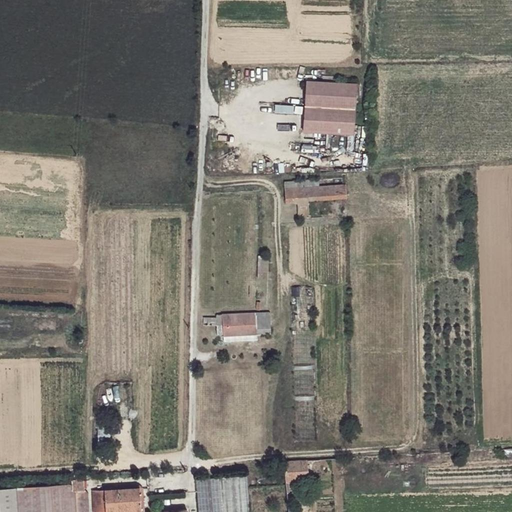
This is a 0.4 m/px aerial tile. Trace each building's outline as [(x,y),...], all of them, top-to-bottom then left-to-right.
[(357,87),(307,84),(306,136),(355,138),(357,87)] [(299,189),(287,189),(288,204),(295,204),(310,203),(349,200),(348,186),(299,189)] [(310,203),(295,204),(295,224),(310,224),(310,203)] [(272,257),(261,257),(260,279),(271,280),(272,257)] [(262,317),(258,319),(258,327),(270,327),(270,321),(269,318),(265,317),(262,317)] [(258,319),(225,320),(225,337),(258,336),(258,327),(258,319)] [(314,425),(312,349),(294,350),(296,426),(314,425)] [(98,412),(98,443),(109,443),(109,412),(98,412)] [(285,462),(287,475),(304,473),(303,461),(285,462)] [(480,467),(483,484),(502,482),(500,465),(480,467)] [(249,511),(248,476),(200,480),(201,511),(249,511)] [(90,511),(89,477),(77,478),(77,484),(78,511),(90,511)] [(78,511),(77,484),(23,489),(24,511),(78,511)] [(145,487),(96,491),(97,511),(128,511),(147,510),(145,487)] [(24,511),(23,489),(0,491),(0,511),(24,511)]
